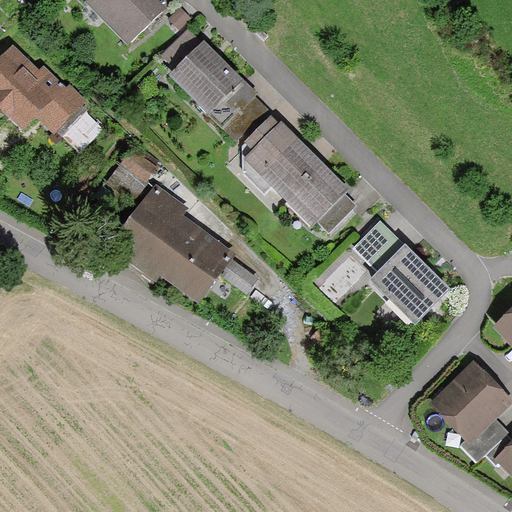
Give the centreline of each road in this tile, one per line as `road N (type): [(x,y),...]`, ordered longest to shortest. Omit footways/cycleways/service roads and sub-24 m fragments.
road 1 (residential): [(357,437),(0,238)]
road 2 (residential): [(473,278),(198,0)]
road 3 (residential): [(357,437),(466,330),(473,278)]
road 4 (residential): [(473,511),(357,437)]
